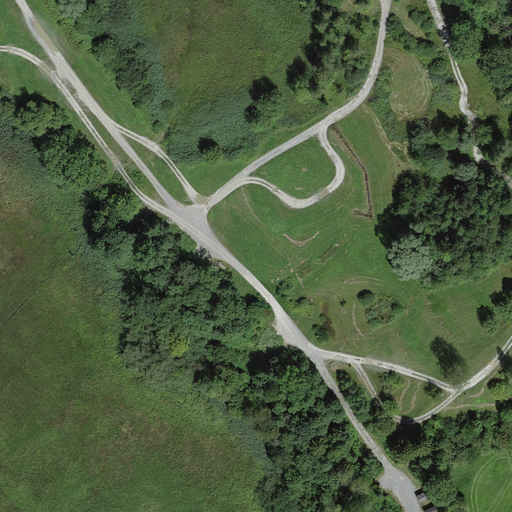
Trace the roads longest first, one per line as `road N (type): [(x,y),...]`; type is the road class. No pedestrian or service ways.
road 1 (track): [(412,511),(314,353),(258,287),(186,222),(20,0)]
road 2 (track): [(0,49),(46,69),(135,189),(186,222),(362,95),(388,0)]
road 3 (track): [(511,184),(476,156),(465,91),(430,0)]
road 4 (track): [(236,181),(257,181),(296,203),(323,193),(340,175),(322,134),(328,120)]
road 5 (track): [(314,353),(458,391)]
road 6 (track): [(458,391),(429,415),(400,420),(385,411),(353,359)]
road 7 (track): [(106,122),(157,150),(207,205)]
